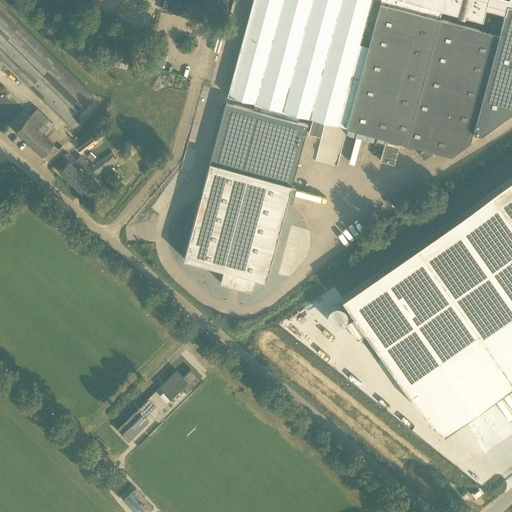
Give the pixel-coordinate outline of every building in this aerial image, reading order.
[(164,0),(162,7),(161,6),(161,7),(188,14),(185,13),(188,0),(164,0)] [(511,0),(253,0),(235,69),(228,97),(255,104),(253,110),(226,103),(210,162),(184,259),(224,270),(221,284),(252,292),(256,278),(265,281),(292,184),(307,124),(297,122),(299,115),(313,119),(309,134),(320,137),(324,122),(386,139),(380,161),(394,164),(399,147),(387,144),(388,139),(450,156),(470,142),(473,132),(481,134),(511,112),(511,0)] [(225,16),(228,2),(218,0),(215,13),(225,16)] [(93,95),(0,3),(0,56),(74,129),(80,122),(73,115),(93,95)] [(38,130),(42,126),(48,120),(41,114),(40,115),(36,111),(34,113),(33,112),(15,132),(46,161),(59,149),(38,130)] [(97,139),(94,135),(85,143),(78,148),(81,152),(88,147),(98,139),(97,139)] [(109,154),(90,167),(95,174),(114,161),(109,154)] [(76,161),(83,168),(88,162),(80,156),(76,161)] [(70,182),(81,170),(79,169),(78,170),(69,161),(59,172),(70,182)] [(81,170),(70,182),(82,193),(91,182),(82,174),(83,172),(81,170)] [(511,176),(341,296),(426,417),(444,431),(511,382),(511,176)] [(177,370),(170,377),(159,388),(170,399),(182,388),(187,393),(201,379),(191,369),(183,377),(177,370)] [(122,433),(121,434),(129,442),(149,421),(145,417),(155,407),(148,399),(118,429),(122,433)] [(149,511),(154,508),(144,497),(136,488),(135,488),(123,500),(134,511),(137,511),(139,510),(141,511),(149,511)]
